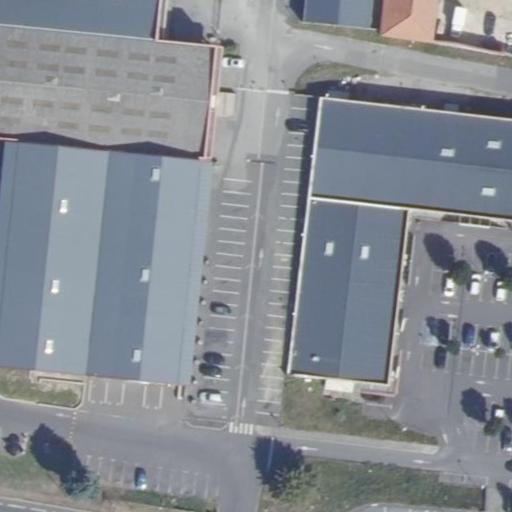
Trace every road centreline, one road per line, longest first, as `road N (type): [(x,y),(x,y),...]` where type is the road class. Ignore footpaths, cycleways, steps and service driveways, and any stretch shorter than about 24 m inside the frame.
road 1 (unclassified): [(264,42),(270,91),(235,511)]
road 2 (unclassified): [(511,89),(264,42)]
